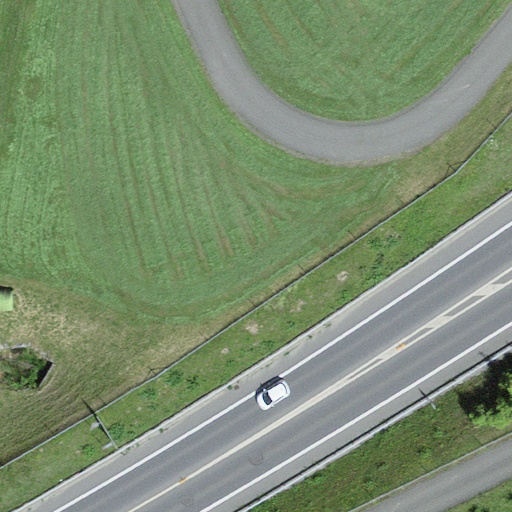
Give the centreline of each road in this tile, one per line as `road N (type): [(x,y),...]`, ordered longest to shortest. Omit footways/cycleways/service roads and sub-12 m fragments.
road 1 (motorway): [(511,247),(142,508)]
road 2 (track): [(199,0),(232,74),(296,138),(372,153),(442,96),(511,17)]
road 3 (motorway): [(142,508),(338,412),(511,304)]
